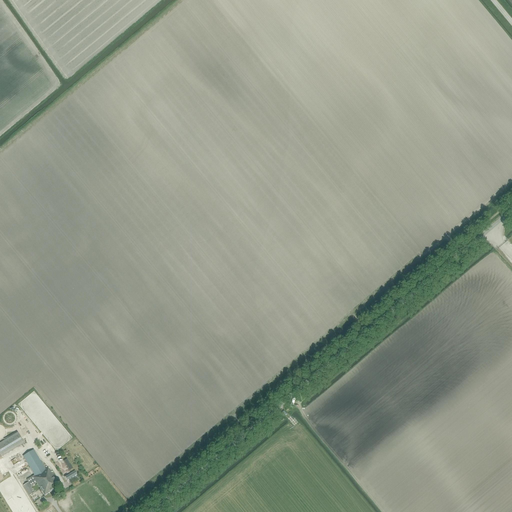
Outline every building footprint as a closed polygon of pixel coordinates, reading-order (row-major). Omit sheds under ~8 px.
[(48,433),(60,452),(65,449),(52,430),(48,433)] [(18,432),(0,442),(0,454),(1,457),(24,443),(18,432)] [(28,482),(23,485),(30,496),(35,493),(31,486),(37,483),(40,489),(39,489),(40,492),(41,491),(44,495),(59,486),(48,468),(46,469),(34,449),(23,456),(34,475),(27,479),(28,482)] [(67,459),(64,461),(69,471),(73,469),(67,459)] [(68,480),(77,475),(75,471),(65,477),(68,480)]
